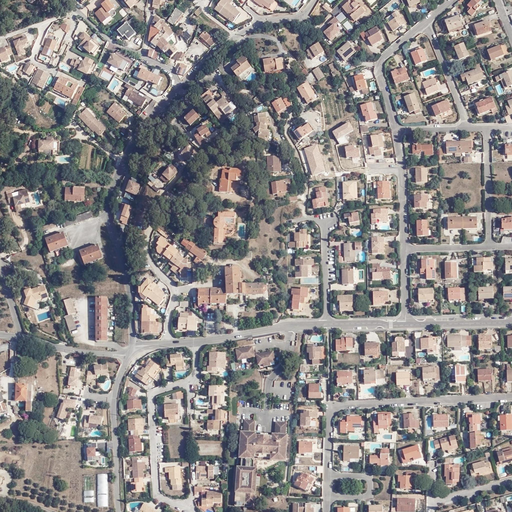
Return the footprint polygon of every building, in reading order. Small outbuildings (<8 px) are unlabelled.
[(115,6),(109,0),(106,0),(102,3),(104,5),(96,12),(103,21),(111,14),(109,12),(115,6)] [(219,2),(213,9),(232,23),(239,13),(236,10),(229,4),(232,0),(231,0),(218,0),(218,1),(219,2)] [(252,0),(253,0),(253,1),(260,6),(261,4),(264,6),(268,9),(274,2),(271,0),(252,0)] [(353,16),(350,17),(355,22),(366,13),(355,0),(351,0),(344,6),(353,16)] [(470,10),(474,14),(482,3),(481,2),(482,0),(472,0),(470,4),(471,5),(470,8),(471,9),(470,10)] [(326,4),(323,7),(329,12),(332,9),(326,4)] [(178,7),(173,14),(178,17),(182,10),(178,7)] [(124,18),(128,14),(123,8),(119,11),(124,18)] [(128,38),(142,27),(133,15),(117,29),(123,35),(125,34),(128,38)] [(402,15),(396,18),(389,22),(394,31),(407,24),(402,15)] [(446,21),(450,29),(464,23),(460,15),(446,21)] [(161,27),(166,22),(163,19),(161,22),(157,26),(159,29),(161,27)] [(475,24),(478,34),(492,30),(490,20),(475,24)] [(171,26),(166,22),(161,27),(167,33),(168,32),(173,35),(173,36),(177,32),(176,31),(171,26)] [(465,26),(464,23),(450,29),(451,32),(465,26)] [(167,33),(161,27),(159,29),(157,26),(155,25),(154,31),(160,33),(161,32),(165,35),(167,33)] [(375,40),(376,43),(382,40),(379,33),(381,32),(379,27),(369,31),(366,33),(365,32),(361,34),(364,41),(368,39),(369,42),(375,40)] [(90,39),(92,36),(83,29),(79,34),(84,38),(81,42),(91,51),(92,49),(95,51),(101,44),(94,38),(92,41),(90,39)] [(181,35),(187,41),(192,36),(186,30),(181,35)] [(168,32),(167,33),(165,35),(161,32),(160,33),(155,41),(160,45),(161,43),(167,37),(169,39),(173,35),(168,32)] [(214,40),(207,33),(205,35),(203,33),(200,36),(211,46),(216,42),(215,40),(214,40)] [(46,37),(42,44),(46,46),(51,48),(54,40),(46,37)] [(175,45),(169,39),(167,37),(161,43),(168,51),(170,49),(175,45)] [(22,47),(29,45),(26,39),(14,44),(18,56),(24,54),(22,47)] [(456,43),(460,56),(470,52),(465,40),(456,43)] [(175,56),(181,49),(177,43),(175,45),(170,49),(175,56)] [(338,53),(345,61),(356,50),(349,43),(338,53)] [(318,44),(306,51),(312,60),(324,53),(318,44)] [(488,49),(492,59),(505,54),(502,45),(488,49)] [(45,60),(47,56),(51,48),(46,46),(42,53),(41,53),(39,58),(45,60)] [(413,51),(417,63),(428,59),(423,46),(413,51)] [(13,54),(10,47),(6,49),(5,47),(0,49),(0,64),(8,61),(6,56),(13,54)] [(182,54),(181,57),(186,59),(189,52),(188,52),(185,51),(182,54)] [(86,73),(93,59),(87,55),(84,61),(82,60),(81,61),(77,58),(75,60),(72,58),(69,62),(74,65),(74,66),(82,71),(86,73)] [(123,71),(128,64),(112,55),(107,63),(119,69),(123,71)] [(232,71),(239,78),(251,67),(247,62),(248,61),(245,57),(237,63),(239,65),(232,71)] [(276,58),(264,60),(266,73),(283,70),(282,60),(276,60),(276,58)] [(333,63),(329,65),(332,72),(331,73),(333,77),(339,74),(336,70),(337,70),(333,63)] [(28,76),(33,68),(26,64),(24,68),(21,67),(16,74),(19,77),(22,73),(28,76)] [(254,70),(251,67),(239,78),(241,81),(254,70)] [(319,67),(312,71),(319,81),(325,77),(319,67)] [(482,67),(466,73),(468,78),(469,82),(485,77),(482,67)] [(141,72),(141,70),(137,68),(131,80),(140,84),(145,74),(141,72)] [(391,73),(395,84),(409,79),(405,68),(391,73)] [(38,69),(31,83),(42,89),(49,75),(38,69)] [(103,70),(99,76),(107,80),(110,74),(103,70)] [(502,79),(504,85),(507,84),(508,86),(511,84),(511,70),(496,76),(498,80),(502,79)] [(63,93),(68,95),(72,97),(79,84),(67,78),(66,79),(60,76),(55,87),(64,91),(63,93)] [(355,92),(361,91),(361,88),(366,87),(365,83),(364,84),(362,76),(353,78),(355,83),(353,84),(355,92)] [(435,77),(424,82),(428,94),(440,89),(435,77)] [(132,92),(133,89),(125,84),(124,87),(128,90),(125,96),(129,98),(128,100),(141,107),(146,100),(132,92)] [(312,103),(316,101),(314,97),(315,96),(310,87),(308,84),(298,90),(304,100),(305,99),(307,102),(310,100),(312,103)] [(312,86),(310,87),(315,96),(314,97),(316,101),(319,99),(312,86)] [(67,97),(68,95),(63,93),(64,91),(55,87),(53,90),(67,97)] [(202,97),(220,120),(227,116),(228,118),(232,115),(231,114),(235,110),(225,98),(218,104),(213,98),(215,95),(211,90),(202,97)] [(404,98),(410,113),(414,111),(416,114),(421,112),(414,94),(404,98)] [(476,103),(480,113),(486,111),(486,110),(492,108),(493,112),(498,110),(492,96),(476,103)] [(281,99),(273,104),(279,115),(287,110),(281,99)] [(434,106),(437,116),(452,110),(450,104),(451,103),(450,99),(442,102),(443,103),(434,106)] [(124,116),(117,109),(111,104),(105,111),(117,123),(124,116)] [(365,116),(366,122),(377,119),(376,113),(374,114),(371,104),(361,106),(363,116),(365,116)] [(106,129),(87,109),(80,116),(94,132),(95,131),(100,136),(106,129)] [(185,120),(191,126),(200,117),(194,111),(185,120)] [(266,136),(268,137),(269,130),(267,130),(268,126),(268,125),(266,114),(255,116),(256,128),(254,129),(258,138),(265,140),(266,136)] [(300,142),(313,133),(308,125),(302,129),(301,128),(294,133),(300,142)] [(359,126),(360,133),(368,132),(367,125),(359,126)] [(196,138),(201,144),(206,141),(204,138),(207,135),(209,138),(213,135),(206,126),(197,133),(199,136),(196,138)] [(371,137),(365,138),(368,155),(373,154),(373,155),(379,154),(379,150),(379,148),(382,148),(381,135),(371,137)] [(60,155),(60,142),(55,142),(55,138),(48,138),(47,141),(40,141),(40,150),(54,150),(54,155),(60,155)] [(413,143),(413,146),(411,146),(412,154),(420,154),(420,151),(425,151),(426,155),(434,155),(434,149),(434,145),(430,145),(418,146),(418,143),(420,143),(420,139),(411,139),(411,143),(413,143)] [(447,148),(449,148),(449,153),(457,152),(457,156),(462,156),(462,152),(461,142),(453,142),(453,140),(449,140),(449,142),(447,142),(447,148)] [(474,141),(461,142),(462,152),(462,156),(463,156),(463,152),(474,151),(474,141)] [(308,147),(309,152),(318,149),(316,143),(312,144),(312,146),(308,147)] [(191,157),(196,151),(191,146),(187,151),(182,147),(175,155),(181,161),(187,154),(191,157)] [(318,151),(311,154),(314,164),(324,160),(322,155),(320,155),(318,151)] [(278,165),(279,165),(279,157),(267,157),(268,173),(279,172),(278,165)] [(167,165),(164,168),(169,173),(172,170),(167,165)] [(164,168),(158,174),(164,180),(170,174),(169,173),(164,168)] [(222,189),(230,192),(235,179),(246,183),(248,179),(249,179),(251,173),(237,168),(236,170),(230,168),(227,177),(226,177),(222,189)] [(415,184),(425,183),(425,170),(415,170),(415,174),(413,174),(413,180),(415,180),(415,184)] [(163,189),(167,184),(159,177),(155,182),(163,189)] [(129,180),(125,190),(136,194),(139,184),(129,180)] [(283,192),(285,192),(290,192),(289,182),(284,183),(284,180),(272,182),(273,194),(277,193),(278,192),(282,191),(283,192)] [(346,198),(357,198),(357,181),(346,182),(346,198)] [(392,198),(392,182),(378,182),(378,199),(392,198)] [(80,189),(80,201),(83,201),(83,186),(73,185),(73,189),(80,189)] [(80,189),(73,189),(64,188),(60,188),(60,195),(64,195),(64,200),(80,201),(80,189)] [(326,188),(317,190),(319,200),(314,201),(315,210),(330,207),(326,188)] [(30,202),(27,190),(19,192),(21,197),(14,199),(13,193),(7,195),(10,203),(15,202),(17,212),(22,211),(20,204),(30,202)] [(416,196),(416,208),(428,208),(428,202),(430,201),(430,196),(416,196)] [(125,224),(132,206),(122,202),(119,210),(123,211),(119,220),(121,220),(121,222),(125,224)] [(372,224),(377,224),(377,220),(380,220),(380,222),(386,222),(386,214),(388,214),(389,214),(389,209),(374,209),(374,214),(372,214),(372,224)] [(64,221),(63,219),(62,220),(64,226),(91,216),(88,210),(78,214),(64,221)] [(238,213),(220,213),(220,216),(219,217),(218,218),(217,218),(217,219),(216,219),(216,220),(216,221),(216,222),(215,223),(215,224),(215,225),(216,225),(216,226),(216,227),(217,228),(216,243),(224,243),(224,228),(227,227),(228,224),(235,224),(235,218),(237,218),(238,213)] [(349,225),(353,225),(353,223),(359,222),(358,213),(352,214),(351,213),(344,214),(345,219),(348,218),(349,225)] [(451,229),(464,228),(463,218),(451,218),(451,229)] [(479,218),(463,218),(464,228),(479,228),(479,218)] [(502,220),(502,228),(511,227),(511,218),(508,218),(508,220),(502,220)] [(419,221),(419,237),(434,237),(434,229),(429,229),(429,221),(419,221)] [(66,244),(62,231),(44,237),(49,251),(66,244)] [(290,249),(305,249),(305,243),(306,243),(306,236),(307,236),(307,231),(300,231),(300,235),(290,235),(290,249)] [(168,259),(171,262),(171,261),(177,254),(180,251),(167,241),(167,240),(162,236),(159,239),(160,240),(158,243),(161,246),(160,247),(159,246),(158,247),(159,251),(164,256),(165,254),(169,257),(168,259)] [(373,254),(382,254),(382,243),(382,238),(372,238),(373,254)] [(79,249),(82,260),(100,253),(96,243),(79,249)] [(190,243),(187,247),(191,250),(191,251),(196,255),(197,256),(194,261),(199,264),(202,259),(203,259),(207,252),(196,244),(195,246),(190,243)] [(348,245),(345,245),(345,263),(357,262),(356,252),(359,252),(359,245),(351,245),(351,243),(348,243),(348,245)] [(100,253),(82,260),(83,263),(101,257),(100,253)] [(184,259),(177,254),(171,261),(175,264),(171,270),(178,274),(180,272),(180,273),(181,278),(187,278),(187,270),(187,264),(188,261),(185,259),(184,259)] [(492,258),(478,258),(479,267),(476,267),(476,273),(486,273),(485,270),(494,270),(494,263),(492,263),(492,258)] [(312,266),(314,266),(314,259),(296,260),(296,266),(301,266),(301,272),(296,273),(296,278),(308,277),(308,274),(312,274),(312,266)] [(422,269),(422,274),(428,275),(428,280),(435,280),(435,272),(438,271),(438,261),(424,262),(424,263),(418,263),(418,268),(424,268),(424,269),(422,269)] [(447,263),(447,280),(458,280),(458,263),(447,263)] [(384,277),(392,277),(392,269),(382,269),(381,265),(374,265),(374,270),(375,274),(375,280),(384,280),(384,277)] [(264,286),(263,286),(263,285),(240,285),(240,268),(226,268),(226,290),(226,295),(227,295),(264,295),(264,293),(265,292),(266,292),(266,291),(266,290),(266,289),(266,288),(265,287),(264,287),(264,286)] [(344,272),(344,285),(354,285),(354,272),(344,272)] [(148,297),(160,306),(164,300),(163,299),(166,296),(165,293),(163,291),(161,292),(161,290),(159,289),(160,287),(155,282),(153,284),(152,284),(153,282),(152,280),(149,278),(142,286),(140,286),(140,293),(142,293),(148,297)] [(49,296),(45,284),(32,288),(31,287),(26,289),(28,295),(24,303),(33,306),(36,299),(42,297),(43,298),(49,296)] [(294,310),(305,311),(306,301),(308,300),(308,299),(310,299),(311,294),(310,293),(310,292),(308,291),(309,287),(301,286),(300,289),(293,288),(292,295),(294,296),(292,308),(295,309),(294,310)] [(480,289),(480,299),(495,298),(495,289),(480,289)] [(195,309),(199,309),(199,304),(226,304),(226,300),(227,299),(227,295),(226,295),(226,290),(222,290),(198,290),(198,303),(195,303),(195,309)] [(462,290),(450,290),(450,300),(462,300),(462,301),(467,301),(467,290),(462,290)] [(420,291),(421,301),(435,301),(435,291),(420,291)] [(376,307),(387,307),(387,303),(392,303),(392,293),(376,293),(376,307)] [(110,339),(109,296),(97,296),(99,340),(110,339)] [(70,297),(63,299),(68,314),(71,313),(75,312),(70,297)] [(342,312),(349,312),(349,309),(355,309),(354,299),(339,299),(339,304),(341,304),(342,312)] [(146,312),(146,309),(142,309),(142,314),(139,314),(140,322),(142,322),(142,331),(142,334),(145,334),(158,334),(158,328),(154,328),(154,326),(156,326),(156,322),(157,322),(157,316),(153,316),(153,315),(151,315),(150,312),(146,312)] [(179,319),(178,328),(187,328),(187,331),(188,331),(188,335),(194,335),(194,331),(197,331),(197,322),(194,322),(194,318),(192,318),(192,312),(188,312),(188,310),(187,309),(187,312),(183,312),(183,314),(180,314),(179,319)] [(76,328),(71,313),(68,314),(64,315),(69,330),(76,328)] [(447,338),(447,349),(461,348),(461,347),(466,347),(466,342),(466,337),(447,338)] [(491,337),(476,337),(477,344),(478,344),(478,349),(492,348),(491,337)] [(392,359),(399,358),(399,355),(406,355),(406,344),(404,344),(403,339),(398,339),(397,339),(397,340),(396,340),(396,341),(395,341),(396,342),(395,345),(393,345),(392,345),(392,346),(392,347),(392,359)] [(420,340),(420,342),(420,351),(426,351),(427,355),(433,355),(433,347),(435,347),(435,340),(431,340),(428,340),(422,341),(420,340)] [(337,345),(337,356),(342,356),(342,354),(347,353),(347,352),(353,351),(353,342),(342,343),(342,345),(337,345)] [(365,357),(377,357),(377,352),(380,352),(379,345),(364,345),(365,357)] [(253,348),(236,351),(238,362),(255,359),(254,354),(253,348)] [(313,350),(307,350),(307,355),(309,355),(309,361),(312,361),(312,366),(321,365),(321,350),(313,350)] [(209,371),(216,371),(216,367),(218,367),(223,367),(223,363),(227,363),(227,352),(211,352),(211,365),(209,365),(209,371)] [(256,356),(257,359),(258,367),(263,366),(270,365),(275,364),(273,353),(256,356)] [(179,367),(186,367),(186,361),(184,361),(184,355),(169,355),(170,368),(174,368),(174,365),(178,365),(179,367)] [(138,375),(149,383),(154,376),(156,377),(159,372),(161,363),(155,360),(149,367),(147,366),(144,370),(143,369),(138,375)] [(109,364),(97,366),(98,370),(94,370),(95,378),(98,377),(98,375),(104,374),(104,375),(111,374),(109,364)] [(456,370),(453,370),(453,381),(456,381),(456,384),(466,384),(466,368),(461,368),(461,366),(456,366),(456,367),(456,368),(456,370)] [(79,385),(81,372),(76,372),(77,368),(72,367),(71,373),(73,373),(71,385),(79,385)] [(434,380),(435,382),(439,381),(438,369),(422,370),(423,381),(434,380)] [(492,372),(492,370),(478,371),(478,383),(493,382),(493,377),(491,377),(491,372),(492,372)] [(364,372),(365,382),(371,381),(372,381),(376,381),(376,379),(380,379),(380,371),(364,372)] [(338,380),(338,387),(342,387),(343,385),(349,385),(349,384),(353,384),(352,374),(344,374),(343,372),(338,373),(338,377),(339,377),(339,380),(338,380)] [(409,374),(396,374),(396,385),(409,385),(409,374)] [(0,411),(8,410),(0,379),(0,411)] [(35,385),(34,383),(19,382),(17,400),(28,401),(27,409),(33,409),(35,385)] [(136,394),(137,392),(139,389),(134,385),(130,389),(132,390),(130,393),(131,398),(129,398),(130,407),(141,407),(141,403),(139,403),(139,398),(138,398),(138,396),(136,394)] [(214,396),(214,405),(219,405),(219,404),(226,404),(226,396),(226,391),(226,386),(221,386),(221,387),(220,387),(219,387),(219,385),(213,385),(213,389),(211,389),(211,395),(214,396)] [(321,387),(311,387),(310,400),(322,400),(323,395),(321,395),(321,387)] [(67,418),(71,406),(77,407),(78,400),(66,399),(65,403),(64,402),(59,416),(67,418)] [(181,404),(167,404),(168,417),(171,417),(171,418),(182,418),(181,404)] [(226,420),(226,409),(219,409),(214,409),(209,409),(209,413),(217,413),(217,420),(210,420),(209,429),(221,429),(221,420),(226,420)] [(315,419),(315,413),(306,413),(305,412),(300,412),(300,415),(300,428),(310,428),(310,423),(310,420),(315,419)] [(511,412),(501,413),(501,428),(511,428),(511,412)] [(104,416),(92,414),(92,415),(87,415),(86,425),(90,426),(91,422),(103,424),(104,416)] [(480,441),(484,441),(484,436),(481,436),(481,432),(481,425),(481,416),(474,416),(474,414),(468,414),(468,420),(468,425),(471,425),(471,432),(475,432),(475,434),(469,434),(469,439),(470,439),(470,449),(476,449),(476,445),(480,445),(480,441)] [(406,415),(407,430),(421,429),(421,422),(417,422),(417,419),(414,419),(414,415),(406,415)] [(434,416),(434,428),(450,426),(449,415),(434,416)] [(134,429),(134,434),(138,434),(144,433),(143,417),(129,417),(130,429),(134,429)] [(372,421),(373,432),(378,432),(378,428),(383,428),(387,428),(388,430),(392,429),(391,417),(387,417),(387,419),(383,419),(382,417),(378,418),(378,421),(372,421)] [(341,425),(341,431),(348,431),(348,433),(356,433),(356,430),(361,430),(361,428),(362,428),(362,418),(348,418),(347,423),(343,423),(343,425),(341,425)] [(243,434),(241,434),(239,460),(242,460),(241,469),(238,469),(235,508),(250,509),(250,508),(251,508),(251,507),(252,507),(252,505),(254,505),(255,496),(256,487),(257,479),(257,470),(257,461),(254,461),(254,458),(255,456),(271,457),(271,459),(271,462),(286,463),(288,437),(286,437),(287,425),(276,424),(275,436),(272,436),(272,438),(256,437),(256,435),(254,435),(255,422),(244,422),(243,434)] [(134,434),(130,434),(130,450),(141,450),(141,441),(141,437),(139,437),(138,434),(134,434)] [(451,450),(451,452),(457,450),(454,438),(433,444),(434,451),(440,449),(441,452),(446,451),(451,450)] [(86,461),(96,461),(96,442),(86,442),(86,461)] [(304,455),(313,455),(313,444),(310,444),(298,444),(298,455),(299,455),(304,455)] [(412,460),(420,457),(417,447),(402,452),(403,456),(405,462),(408,461),(412,460)] [(345,449),(345,460),(350,461),(359,460),(360,449),(345,449)] [(505,463),(505,465),(511,463),(511,457),(510,450),(500,452),(501,454),(497,455),(499,464),(505,463)] [(381,468),(388,469),(389,452),(382,452),(381,456),(379,456),(378,459),(370,458),(370,465),(378,466),(381,466),(381,468)] [(409,463),(408,461),(405,462),(403,456),(400,457),(403,465),(409,463)] [(131,469),(132,476),(134,476),(142,476),(142,468),(142,461),(137,461),(132,461),(131,461),(131,465),(128,465),(128,469),(131,469)] [(473,477),(477,476),(481,474),(482,477),(490,474),(487,465),(483,466),(483,464),(471,468),(472,472),(468,473),(470,482),(474,481),(473,477)] [(201,480),(201,478),(201,476),(209,476),(209,478),(214,478),(214,474),(219,474),(219,467),(214,466),(197,466),(197,480),(201,480)] [(173,479),(174,484),(183,484),(182,478),(181,478),(181,467),(166,467),(167,472),(170,472),(170,476),(172,476),(172,479),(173,479)] [(457,472),(452,472),(451,472),(451,469),(443,469),(443,476),(444,476),(444,481),(444,488),(453,489),(454,486),(457,486),(457,472)] [(94,502),(93,474),(83,474),(83,502),(94,502)] [(295,486),(308,493),(314,481),(303,475),(300,479),(299,478),(295,486)] [(400,485),(399,491),(410,491),(411,483),(410,483),(410,479),(410,475),(405,475),(405,479),(401,478),(398,478),(397,484),(400,485)] [(143,482),(142,476),(134,476),(134,482),(131,482),(132,491),(141,490),(141,485),(141,482),(143,482)] [(97,506),(107,506),(107,480),(97,480),(97,506)] [(203,506),(208,506),(208,504),(214,504),(214,502),(222,502),(222,492),(208,492),(208,495),(203,495),(203,499),(200,499),(200,504),(203,504),(203,506)] [(414,511),(414,503),(397,502),(396,511),(414,511)] [(480,511),(486,510),(484,503),(477,505),(480,511)]
